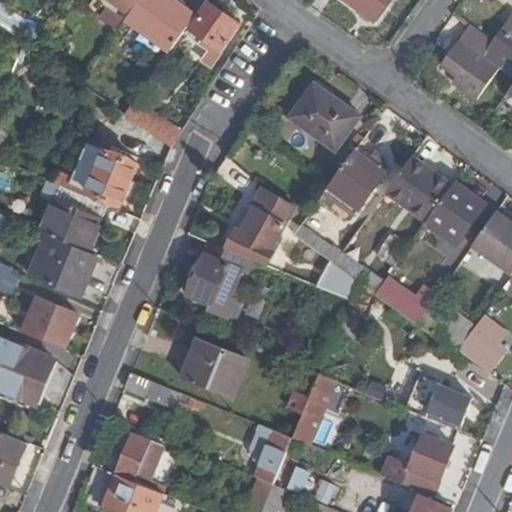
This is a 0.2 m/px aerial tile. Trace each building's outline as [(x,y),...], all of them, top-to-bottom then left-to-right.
[(121,0),(137,11),(144,0),(121,0)] [(175,51),(199,18),(173,0),(144,0),(137,11),(131,20),(175,51)] [(347,0),(376,21),(391,0),(347,0)] [(245,27),(213,4),(194,30),(207,38),(202,44),(213,51),(206,60),(215,68),(245,27)] [(511,21),(496,42),(486,57),(496,64),(503,54),(511,60),(511,21)] [(496,42),(471,26),(443,67),(459,78),(455,86),(478,102),(503,69),(496,64),(486,57),(496,42)] [(338,152),(364,117),(318,84),(293,119),(338,152)] [(127,117),(170,148),(181,131),(138,101),(127,117)] [(360,147),(365,139),(359,134),(353,142),(360,147)] [(141,167),(91,145),(73,192),(89,199),(91,195),(124,207),(141,167)] [(358,149),(331,188),(326,195),(357,217),(374,193),(381,197),(391,181),(377,171),(380,165),(358,149)] [(453,189),(412,160),(389,193),(429,223),(453,189)] [(456,185),(453,189),(429,223),(428,224),(458,245),(487,207),(456,185)] [(73,192),(62,188),(43,235),(46,236),(91,255),(111,208),(89,199),(73,192)] [(239,231),(228,251),(269,267),(281,244),(278,242),(295,206),(267,191),(245,234),(239,231)] [(511,218),(499,209),(475,245),(511,271),(511,218)] [(302,242),(295,236),(293,235),(286,244),(296,251),(302,242)] [(74,296),(91,255),(46,236),(28,278),(74,296)] [(191,296),(228,312),(245,270),(207,255),(191,296)] [(386,284),(344,255),(336,266),(345,272),(360,283),(373,292),(377,296),(386,284)] [(0,299),(9,303),(19,279),(0,270),(0,299)] [(319,271),(312,285),(353,302),(360,283),(345,272),(341,283),(319,271)] [(389,280),(386,284),(377,296),(418,324),(437,297),(425,288),(417,300),(389,280)] [(373,292),(360,283),(353,302),(342,327),(357,333),(373,292)] [(0,324),(1,324),(9,303),(0,299),(0,324)] [(478,300),(447,345),(459,354),(491,309),(478,300)] [(27,335),(68,353),(81,320),(40,302),(27,335)] [(0,391),(30,403),(48,360),(0,339),(0,391)] [(183,380),(234,402),(251,364),(220,349),(219,353),(198,344),(183,380)] [(309,359),(304,370),(322,377),(327,366),(309,359)] [(395,365),(394,382),(410,382),(410,366),(395,365)] [(172,389),(134,373),(127,389),(166,405),(172,389)] [(432,412),(444,381),(425,373),(412,403),(432,412)] [(339,383),(322,377),(318,388),(306,417),(296,441),(312,448),(339,383)] [(306,417),(318,388),(303,382),(292,411),(306,417)] [(442,386),(429,421),(462,434),(476,400),(442,386)] [(296,441),(263,427),(261,434),(274,439),(267,457),(258,479),(264,481),(277,487),(296,441)] [(0,432),(0,486),(7,490),(26,443),(0,432)] [(274,439),(261,434),(253,451),(267,457),(274,439)] [(393,460),(386,478),(437,499),(457,447),(428,435),(415,469),(393,460)] [(135,436),(119,476),(161,493),(163,488),(153,483),(166,449),(135,436)] [(307,493),(316,471),(301,464),(292,486),(307,493)] [(161,493),(119,476),(106,510),(110,511),(158,511),(165,495),(161,493)] [(318,498),(334,504),(341,484),(325,478),(318,498)] [(269,506),(277,487),(264,481),(256,501),(269,506)] [(280,511),(289,492),(277,487),(269,506),(266,511),(280,511)] [(423,499),(417,511),(455,511),(456,511),(423,499)]
